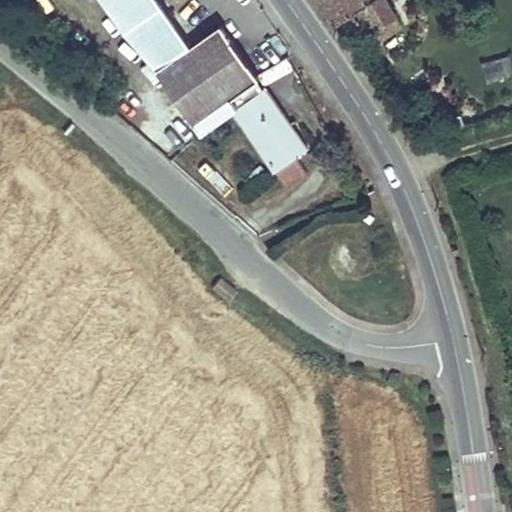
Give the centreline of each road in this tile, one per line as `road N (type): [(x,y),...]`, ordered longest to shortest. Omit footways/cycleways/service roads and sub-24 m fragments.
road 1 (residential): [(0,43),(300,313),(341,338),(378,345),(455,342)]
road 2 (secondary): [(287,0),(388,155),(455,342)]
road 3 (secondary): [(455,342),(480,511)]
